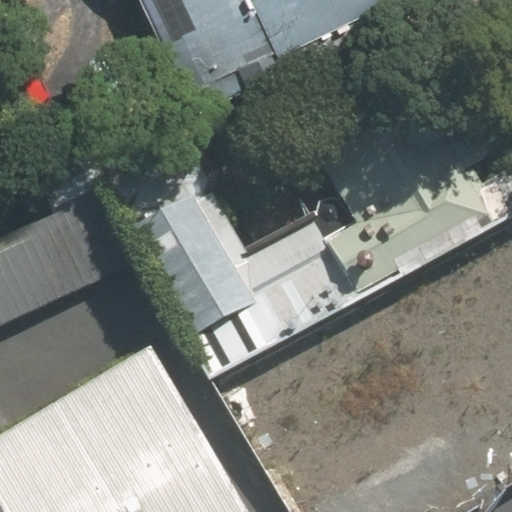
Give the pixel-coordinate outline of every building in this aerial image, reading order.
[(392,0),(114,0),(175,124),(400,16),(392,0)] [(325,247),(358,300),(485,223),(414,108),(313,170),(351,231),(325,247)] [(217,387),(362,310),(358,300),(325,247),(307,223),(241,253),(183,161),(104,207),(217,387)] [(80,209),(0,246),(0,331),(113,279),(80,209)] [(237,511),(154,370),(0,459),(0,511),(237,511)]
